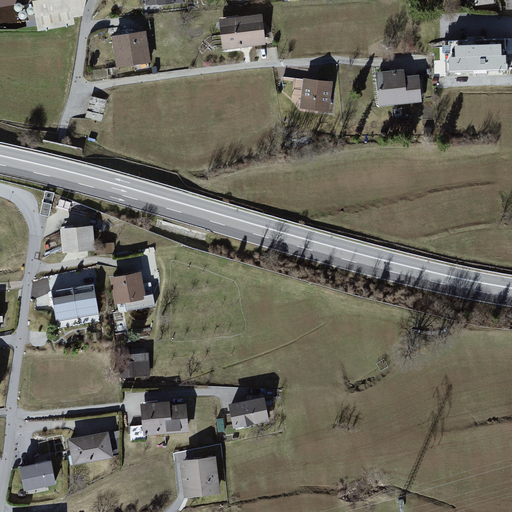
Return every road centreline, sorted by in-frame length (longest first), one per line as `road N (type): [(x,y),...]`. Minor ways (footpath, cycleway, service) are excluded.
road 1 (trunk): [(0,160),(511,292)]
road 2 (residential): [(0,509),(39,240),(30,204),(0,190)]
road 3 (residential): [(77,91),(339,59),(414,63)]
